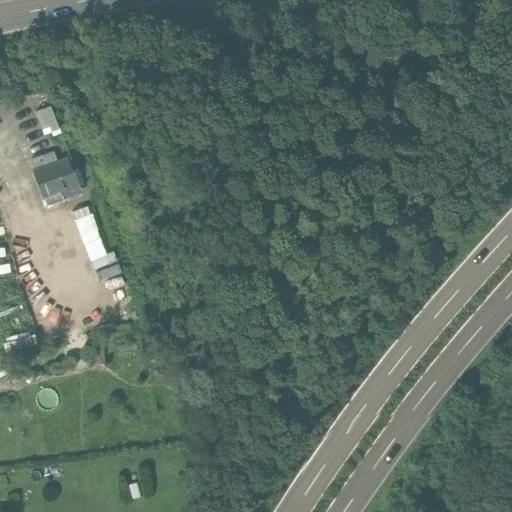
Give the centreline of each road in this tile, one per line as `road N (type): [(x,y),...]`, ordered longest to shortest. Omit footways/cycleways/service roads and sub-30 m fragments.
road 1 (primary): [(511,241),(390,376),(297,511)]
road 2 (primary): [(347,511),(390,445),(511,303)]
